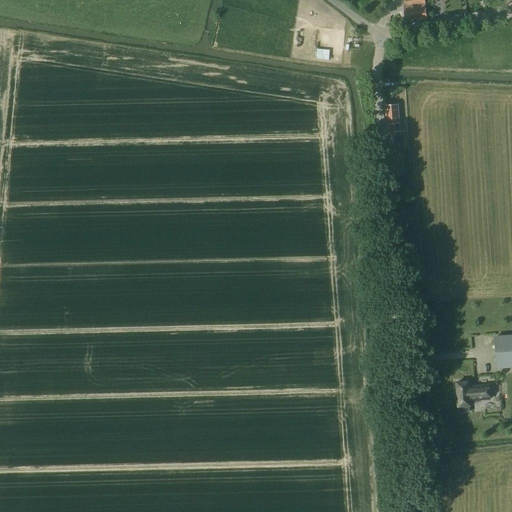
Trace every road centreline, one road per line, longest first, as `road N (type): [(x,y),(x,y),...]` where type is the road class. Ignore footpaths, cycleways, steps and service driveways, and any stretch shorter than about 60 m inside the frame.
road 1 (unclassified): [(412,511),(378,40)]
road 2 (unclassified): [(378,40),(511,11)]
